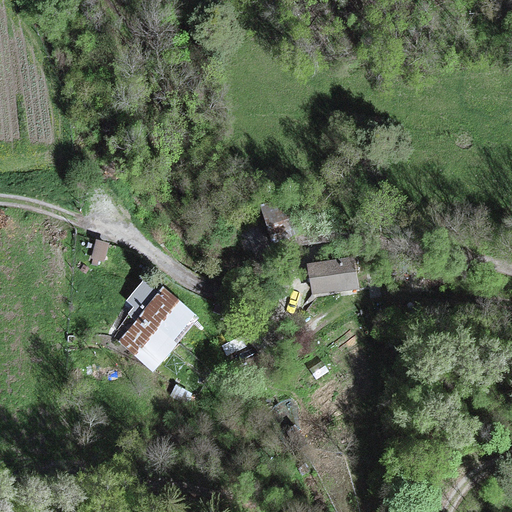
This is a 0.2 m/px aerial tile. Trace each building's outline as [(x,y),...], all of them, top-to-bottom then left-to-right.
[(331,183),(259,203),(272,250),(346,238),(331,183)] [(104,262),(109,242),(96,239),(91,259),(104,262)] [(357,288),(353,257),(307,263),(311,294),(357,288)] [(142,308),(156,292),(145,281),(130,297),(142,308)] [(201,317),(162,286),(117,342),(155,373),(201,317)]
